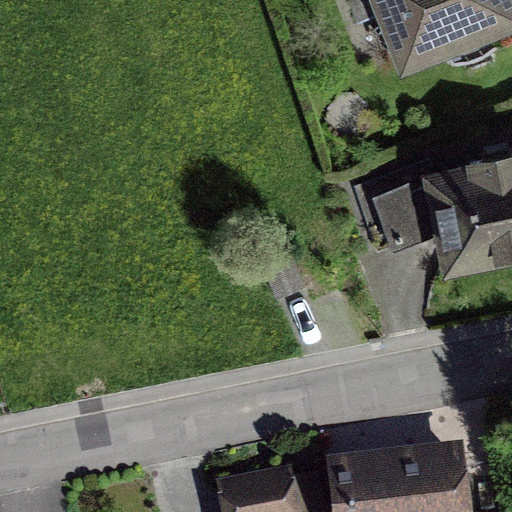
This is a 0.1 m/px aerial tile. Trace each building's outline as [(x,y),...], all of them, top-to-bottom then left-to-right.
[(511,0),(385,0),(413,74),(511,36),(511,0)] [(431,154),(358,182),(377,247),(429,229),(436,257),(511,244),(511,158),(442,172),(431,154)] [(283,229),(254,240),(274,294),(304,283),(283,229)] [(464,511),(458,464),(329,481),(333,511),(464,511)] [(295,511),(293,481),(225,487),(227,511),(295,511)]
